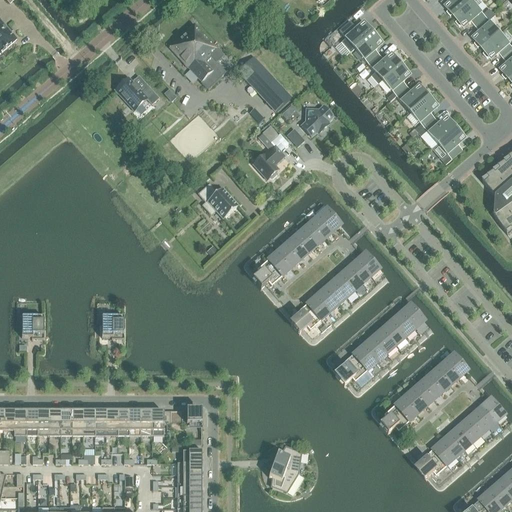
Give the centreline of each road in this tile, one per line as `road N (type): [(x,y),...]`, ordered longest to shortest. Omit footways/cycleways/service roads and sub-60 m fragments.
road 1 (residential): [(213,511),(212,402),(0,402)]
road 2 (unclassified): [(0,129),(149,0)]
road 3 (residential): [(495,143),(380,11),(392,0)]
road 4 (residential): [(386,237),(511,381)]
road 5 (residential): [(409,216),(369,164),(346,161),(338,169),(341,188),(386,237)]
road 6 (residential): [(511,334),(409,216)]
road 7 (residential): [(511,115),(412,0)]
